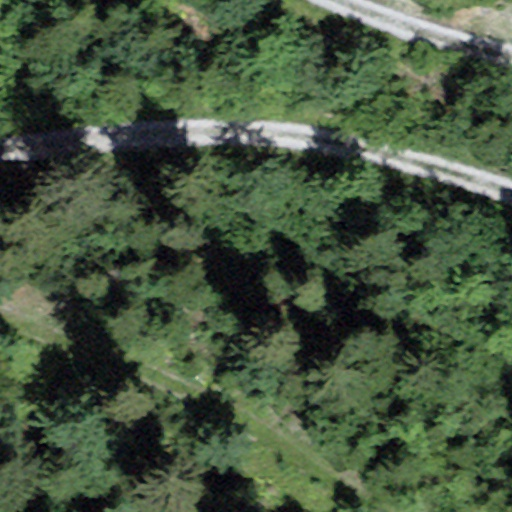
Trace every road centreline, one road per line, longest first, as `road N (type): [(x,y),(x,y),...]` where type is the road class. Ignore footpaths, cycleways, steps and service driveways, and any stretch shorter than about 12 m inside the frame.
road 1 (track): [(511,208),(364,156),(210,133),(0,158)]
road 2 (track): [(317,0),(445,50),(511,65)]
